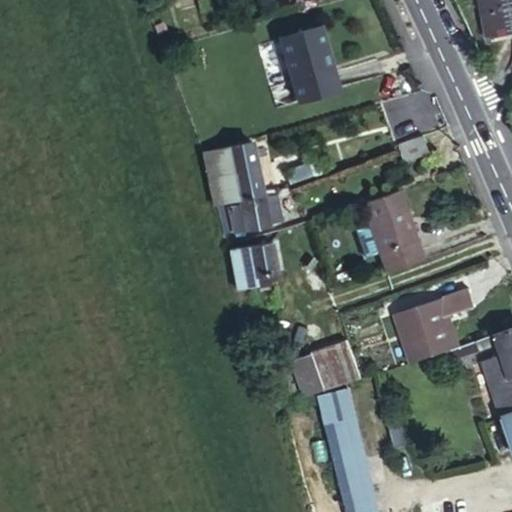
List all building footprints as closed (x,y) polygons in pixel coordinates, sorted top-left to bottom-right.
[(511,0),(486,0),(489,15),(484,16),(488,42),(511,37),(511,0)] [(305,30),(321,92),(360,81),(346,20),(305,30)] [(431,153),(425,137),(398,147),(404,163),(431,153)] [(255,143),(217,151),(208,153),(214,179),(223,177),(220,156),(256,149),(255,143)] [(266,196),(256,149),(220,156),(223,177),(235,175),(242,202),(258,199),(266,196)] [(235,175),(223,177),(228,206),(242,202),(235,175)] [(223,177),(214,179),(220,207),(228,206),(223,177)] [(424,260),(400,192),(363,204),(387,273),(424,260)] [(276,196),(275,193),(266,196),(258,199),(242,202),(228,206),(234,236),(285,225),(280,199),(277,200),(276,196)] [(272,245),(230,253),(236,290),(278,283),(272,245)] [(443,353),(461,347),(450,315),(475,307),(469,289),(395,314),(411,364),(443,353)] [(511,329),(496,335),(500,346),(503,355),(511,383),(511,329)] [(496,335),(461,347),(443,353),(448,370),(462,366),(460,359),(500,346),(496,335)] [(362,381),(347,340),(312,352),(326,393),(362,381)] [(500,418),(505,416),(511,413),(511,383),(503,355),(482,362),(500,418)] [(346,511),(378,511),(349,391),(319,398),(346,511)] [(410,447),(403,420),(388,424),(396,451),(410,447)]
